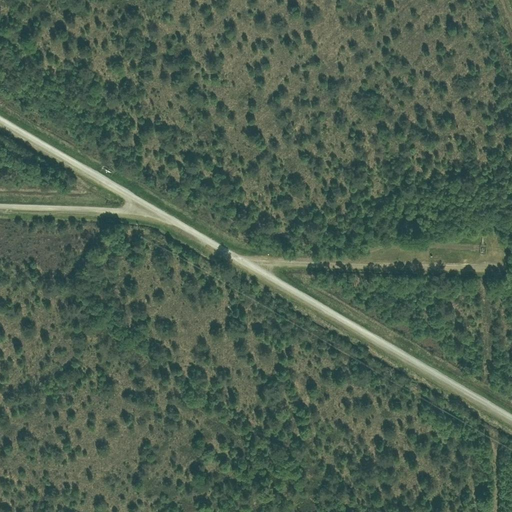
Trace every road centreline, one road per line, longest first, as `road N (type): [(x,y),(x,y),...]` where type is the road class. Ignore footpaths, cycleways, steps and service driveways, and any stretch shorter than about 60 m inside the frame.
road 1 (track): [(0,115),(511,415)]
road 2 (track): [(245,261),(494,269)]
road 3 (track): [(159,211),(0,208)]
road 4 (track): [(320,263),(389,243),(465,245)]
